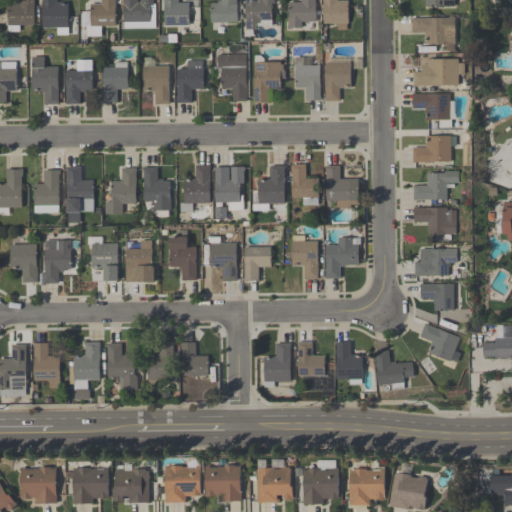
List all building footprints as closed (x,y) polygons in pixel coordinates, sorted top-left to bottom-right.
[(8,25),(8,5),(14,5),(14,3),(20,3),(20,0),(34,0),(34,25),(8,25)] [(56,0),(56,2),(68,1),(69,34),(57,34),(57,26),(42,27),(42,0),(56,0)] [(115,0),(116,25),(102,25),(102,36),(86,36),(86,25),(91,25),(91,3),(101,3),(101,0),(115,0)] [(154,0),(154,4),(156,4),(157,28),(125,28),(125,22),(123,22),(123,0),(138,0),(138,1),(141,1),(140,0),(154,0)] [(190,24),(165,24),(164,0),(178,0),(179,2),(189,2),(190,24)] [(238,0),(238,4),(238,21),(211,21),(211,2),(218,2),(218,0),(238,0)] [(247,35),(247,29),(246,29),(246,0),(275,0),(275,3),(272,3),(272,25),(256,25),(256,28),(253,28),(253,35),(247,35)] [(290,2),(301,2),(301,0),(316,0),(316,21),(302,21),(302,27),(290,27),(290,2)] [(349,0),(349,22),(348,22),(348,29),(338,29),(338,22),(324,23),(324,0),(349,0)] [(456,43),(425,43),(425,32),(412,32),(412,17),(416,16),(416,17),(449,17),(449,16),(455,16),(456,43)] [(247,54),(247,97),(248,97),(248,100),(232,101),(232,88),(222,88),(221,67),(218,67),(218,54),(247,54)] [(269,89),(269,102),(254,103),(254,98),(255,98),(254,61),(255,61),(255,55),(261,55),(264,58),(264,61),(281,61),(281,88),(269,89)] [(32,56),(44,56),(44,66),(58,66),(58,100),(59,100),(59,104),(44,104),(44,91),(32,91),(32,56)] [(321,99),(306,99),(306,87),(296,87),(296,57),(304,57),(304,65),(320,65),(320,96),(321,96),(321,99)] [(414,85),(414,71),(422,71),(422,64),(427,64),(427,58),(459,58),(459,62),(464,62),(465,74),(459,74),(459,84),(414,85)] [(66,70),(77,70),(77,59),(92,59),(92,90),(85,90),(85,91),(80,91),(80,103),(65,103),(65,100),(66,100),(66,70)] [(177,69),(188,68),(188,59),(203,59),(203,68),(204,68),(204,88),(192,88),(192,102),(177,102),(177,98),(178,98),(177,69)] [(0,62),(1,62),(1,61),(16,61),(16,68),(17,68),(17,91),(6,91),(6,103),(0,103),(0,62)] [(103,67),(115,67),(115,61),(127,61),(128,66),(128,89),(118,89),(118,102),(104,102),(103,67)] [(325,100),(325,96),(326,96),(326,62),(351,62),(351,87),(340,87),(340,100),(325,100)] [(155,103),(155,91),(143,91),(143,66),(169,66),(169,100),(170,100),(170,103),(155,103)] [(439,128),(439,119),(426,119),(426,108),(413,108),(413,93),(417,93),(417,94),(450,93),(451,118),(452,118),(452,127),(439,128)] [(413,162),(413,147),(426,147),(426,135),(451,135),(451,161),(429,161),(429,162),(424,162),(424,161),(417,161),(417,162),(413,162)] [(511,140),(492,158),(511,179),(511,140)] [(292,163),(306,163),(306,177),(319,177),(319,204),(303,204),(303,196),(292,196),(292,163)] [(211,164),(211,168),(210,168),(210,202),(193,202),(193,210),(181,210),(181,202),(185,202),(185,177),(196,177),(196,164),(211,164)] [(68,222),(68,212),(67,170),(66,170),(66,166),(81,165),(81,180),(94,179),(94,210),(82,210),(82,211),(80,211),(81,222),(68,222)] [(285,165),(285,169),(285,203),(269,203),(269,209),(253,209),(253,193),(259,193),(259,178),(270,178),(270,165),(285,165)] [(341,178),(359,177),(360,207),(337,208),(337,200),(327,200),(327,168),(326,168),(326,165),(341,165),(341,178)] [(144,200),(144,171),(143,171),(143,166),(158,166),(158,178),(163,178),(163,180),(171,180),(171,209),(169,209),(169,215),(156,215),(156,210),(154,210),(154,203),(152,203),(152,200),(144,200)] [(214,166),(230,166),(230,179),(231,179),(231,166),(245,166),(245,170),(244,170),(244,182),(240,182),(240,194),(244,194),(244,209),(228,209),(228,201),(216,201),(216,170),(214,170),(214,166)] [(0,206),(0,182),(6,182),(6,168),(23,167),(23,174),(22,174),(22,206),(0,206)] [(106,213),(106,201),(111,201),(111,180),(122,180),(122,167),(137,167),(137,171),(136,171),(137,203),(123,203),(123,213),(106,213)] [(34,183),(44,183),(44,169),(60,169),(60,173),(59,173),(59,212),(34,212),(34,183)] [(459,182),(447,182),(447,199),(413,199),(413,185),(427,185),(427,172),(445,172),(445,170),(459,170),(459,182)] [(511,203),(497,204),(497,233),(506,233),(506,242),(511,242),(511,203)] [(428,233),(428,221),(414,221),(414,207),(419,207),(447,207),(447,209),(456,209),(456,233),(428,233)] [(293,234),(305,234),(305,240),(319,240),(319,278),(304,278),(304,265),(292,265),(292,240),(293,240),(293,234)] [(187,235),(188,246),(196,246),(196,275),(197,275),(197,279),(182,279),(182,266),(170,266),(169,236),(187,235)] [(118,280),(104,280),(104,268),(92,268),(92,244),(88,244),(88,237),(102,236),(102,243),(117,242),(118,280)] [(359,264),(346,264),(346,266),(341,266),(341,278),(325,278),(325,274),(326,274),(326,244),(338,244),(338,236),(353,236),(353,237),(360,237),(360,243),(359,243),(359,264)] [(59,282),(44,282),(44,278),(45,278),(44,240),(71,239),(71,268),(64,269),(64,271),(59,271),(59,282)] [(125,281),(125,278),(126,278),(126,248),(140,248),(140,240),(151,239),(151,247),(152,247),(152,264),(155,264),(155,281),(125,281)] [(238,280),(223,280),(223,267),(211,268),(211,242),(236,242),(237,276),(238,276),(238,280)] [(22,281),(22,269),(11,269),(10,244),(36,243),(37,265),(38,265),(38,281),(22,281)] [(271,246),(272,266),(259,266),(260,279),(244,280),(244,276),(245,276),(245,246),(271,246)] [(457,248),(458,262),(450,262),(450,265),(448,265),(449,274),(419,275),(419,276),(415,276),(415,261),(421,261),(421,248),(431,248),(457,248)] [(454,310),(435,310),(435,302),(433,302),(433,297),(421,297),(421,282),(425,282),(425,283),(454,283),(454,310)] [(428,352),(432,341),(420,336),(425,322),(429,324),(428,325),(460,337),(451,361),(428,352)] [(511,357),(496,358),(496,356),(484,356),(484,342),(495,342),(495,337),(504,337),(503,325),(511,325),(511,357)] [(175,340),(175,346),(174,346),(175,378),(148,378),(148,353),(160,353),(160,340),(175,340)] [(100,341),(101,379),(88,380),(88,389),(91,389),(91,399),(76,399),(75,389),(75,383),(70,383),(70,366),(74,366),(74,354),(86,354),(86,341),(100,341)] [(297,341),(313,341),(313,355),(325,355),(326,375),(299,376),(299,345),(297,345),(297,341)] [(336,341),(351,341),(351,353),(363,353),(363,379),(362,379),(362,384),(350,384),(350,379),(337,379),(337,345),(336,345),(336,341)] [(61,355),(61,387),(50,387),(50,380),(35,380),(34,346),(33,346),(33,342),(48,342),(49,355),(61,355)] [(138,389),(123,389),(123,386),(120,386),(120,376),(109,376),(108,346),(107,346),(107,343),(125,342),(126,356),(135,356),(135,373),(138,375),(138,389)] [(181,342),(196,342),(196,355),(209,355),(209,375),(182,375),(182,346),(181,346),(181,342)] [(291,343),(291,381),(275,381),(275,386),(265,386),(265,356),(276,356),(276,343),(291,343)] [(0,357),(12,357),(12,344),(27,344),(27,347),(26,347),(27,389),(26,389),(26,395),(0,395),(0,357)] [(413,361),(415,376),(405,377),(406,381),(405,381),(405,388),(393,389),(393,383),(379,384),(375,351),(390,350),(391,361),(396,361),(396,363),(413,361)] [(201,464),(201,495),(186,495),(186,502),(165,502),(165,488),(166,488),(166,465),(167,465),(167,467),(170,467),(170,465),(182,465),(182,466),(188,466),(188,467),(196,467),(196,464),(201,464)] [(242,500),(234,500),(234,501),(229,501),(229,500),(222,500),(222,496),(205,496),(205,492),(206,492),(205,465),(210,465),(210,467),(218,467),(218,465),(219,465),(219,466),(224,466),(224,465),(236,464),(236,466),(240,466),(240,464),(241,464),(241,492),(242,492),(242,500)] [(37,502),(37,497),(32,497),(32,498),(21,498),(21,494),(21,467),(26,467),(26,469),(34,469),(34,467),(35,467),(35,468),(39,468),(39,466),(52,466),(52,468),(55,468),(55,466),(56,466),(56,489),(58,489),(58,502),(50,502),(50,503),(45,503),(45,502),(37,502)] [(294,497),(292,497),(292,499),(285,499),(285,498),(283,498),(283,495),(278,495),(278,498),(280,498),(280,502),(257,502),(257,469),(260,469),(260,467),(275,467),(275,469),(281,469),(281,468),(282,468),(282,466),(290,466),(290,468),(291,468),(291,483),(293,483),(293,494),(294,494),(294,497)] [(73,503),(73,490),(74,490),(74,467),(75,467),(75,469),(79,469),(79,467),(91,467),(91,469),(95,469),(95,467),(96,467),(96,469),(104,469),(104,467),(109,467),(109,497),(94,497),(94,503),(85,503),(85,504),(82,504),(82,503),(73,503)] [(340,498),(324,498),(324,503),(316,503),(316,504),(312,504),(312,503),(304,503),(303,491),(304,491),(304,468),(305,468),(305,470),(308,469),(308,468),(320,467),(320,469),(325,469),(325,468),(326,468),(326,470),(334,470),(334,467),(339,467),(339,493),(340,493),(340,498)] [(114,500),(114,487),(116,487),(115,470),(117,470),(117,468),(124,468),(124,470),(132,470),(132,468),(146,468),(146,470),(149,470),(150,503),(147,503),(147,502),(132,502),(132,503),(130,503),(130,496),(124,496),(124,500),(123,500),(116,500),(114,500)] [(350,468),(351,468),(351,470),(355,470),(355,468),(367,468),(367,469),(371,469),(371,468),(373,468),(373,470),(381,470),(381,468),(386,468),(386,498),(370,498),(371,504),(350,505),(349,491),(351,491),(350,468)] [(426,510),(415,508),(415,506),(410,505),(409,509),(389,506),(395,473),(398,474),(399,472),(411,474),(411,475),(412,475),(412,476),(418,477),(418,476),(419,477),(420,475),(427,476),(426,478),(428,479),(426,495),(428,496),(426,510)] [(503,496),(503,506),(511,506),(511,476),(491,476),(491,496),(503,496)] [(18,504),(9,511),(5,506),(1,509),(2,511),(0,511),(0,482),(8,494),(9,493),(14,500),(15,499),(18,504)]
